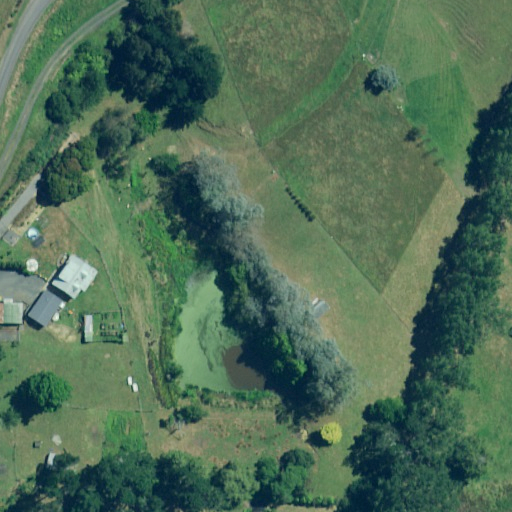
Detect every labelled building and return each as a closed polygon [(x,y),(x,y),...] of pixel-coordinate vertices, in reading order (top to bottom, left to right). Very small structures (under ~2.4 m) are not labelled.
[(39,264),(27,255),(19,265),(31,274),(39,264)] [(50,285),(72,299),(78,291),(81,293),(94,273),(69,256),(50,285)] [(60,302),(43,290),(25,315),(42,327),(60,302)] [(328,308),(320,300),(305,314),(313,322),(328,308)] [(20,304),(0,303),(0,323),(19,324),(20,304)] [(59,306),(60,309),(57,310),(60,321),(72,318),(69,307),(65,308),(64,305),(59,306)] [(95,336),(95,316),(82,316),(82,343),(91,343),(91,336),(95,336)]
